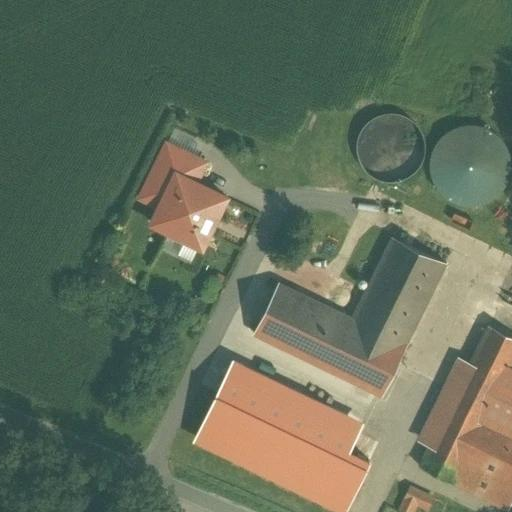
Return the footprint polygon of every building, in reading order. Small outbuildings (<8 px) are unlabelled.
[(396,117),(383,117),(370,123),(360,133),(355,146),(356,160),(361,173),(371,183),(384,187),(398,187),(411,181),(420,170),(424,157),(423,143),(418,131),(408,122),(396,117)] [(430,155),(428,169),(432,182),(439,194),(450,202),(463,206),(477,206),(489,201),(500,193),(507,182),(510,169),(508,156),(503,144),(494,134),(483,128),(470,125),(457,127),(445,133),(435,143),(430,155)] [(203,252),(230,195),(200,181),(210,160),(164,138),(135,199),(155,208),(147,225),(203,252)] [(392,238),(351,320),(278,285),(254,333),(383,395),(406,346),(405,346),(446,264),(392,238)] [(511,316),(497,309),(449,408),(482,423),(495,395),(511,404),(511,316)] [(336,399),(263,364),(245,401),(281,418),(274,434),(310,451),(336,399)] [(196,434),(205,439),(239,379),(230,375),(196,434)] [(482,423),(449,408),(421,466),(508,509),(511,500),(511,437),(482,423)] [(402,509),(408,511),(418,511),(421,505),(433,511),(439,498),(413,486),(402,509)]
